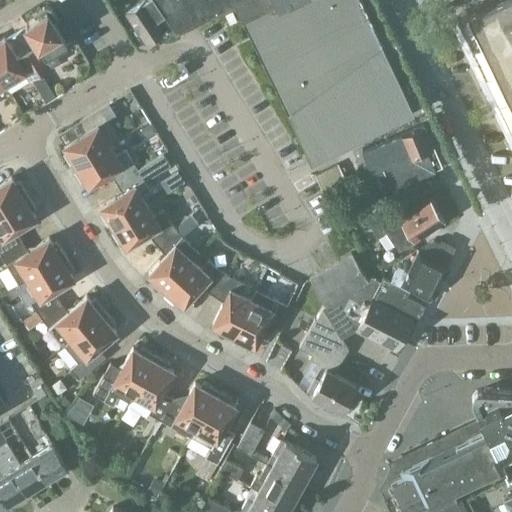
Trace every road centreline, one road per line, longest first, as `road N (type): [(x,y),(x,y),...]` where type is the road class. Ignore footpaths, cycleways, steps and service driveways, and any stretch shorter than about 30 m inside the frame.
road 1 (unclassified): [(369,456),(145,315),(78,230),(20,136)]
road 2 (tertiary): [(393,0),(511,236)]
road 3 (residential): [(20,136),(135,67),(90,0)]
road 4 (residential): [(369,456),(415,369),(439,359),(511,355)]
